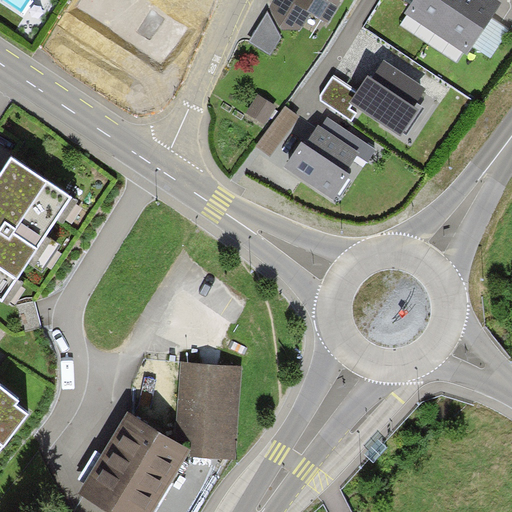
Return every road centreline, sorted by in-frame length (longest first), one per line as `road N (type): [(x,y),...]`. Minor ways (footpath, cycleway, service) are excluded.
road 1 (tertiary): [(157,171),(335,277)]
road 2 (tertiary): [(0,62),(157,171)]
road 3 (residential): [(231,0),(157,171)]
road 4 (secondary): [(257,511),(357,359)]
road 5 (secondary): [(424,261),(511,139)]
